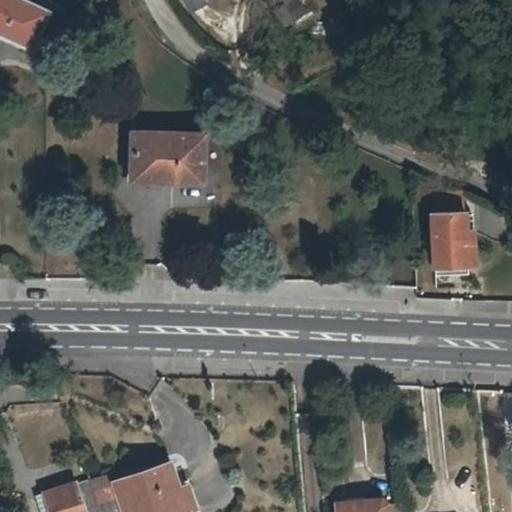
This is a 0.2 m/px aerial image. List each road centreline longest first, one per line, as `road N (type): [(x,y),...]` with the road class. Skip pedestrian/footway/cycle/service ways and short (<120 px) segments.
road 1 (primary): [(0,328),(511,345)]
road 2 (residential): [(511,201),(219,68),(156,0)]
